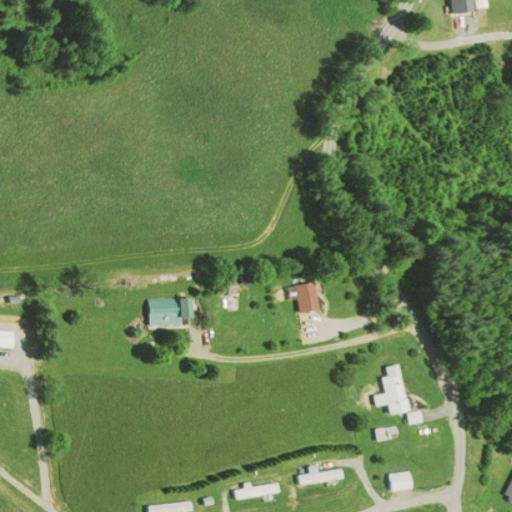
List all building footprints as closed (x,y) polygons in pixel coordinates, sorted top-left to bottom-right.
[(445,0),(448,13),(469,10),(467,0),(445,0)] [(472,0),(473,8),(486,6),(485,0),(472,0)] [(291,283),(294,311),(312,309),(309,281),(291,283)] [(141,324),(183,324),(183,298),(141,298),(141,324)] [(401,410),(394,364),(381,366),(383,376),(376,377),(379,393),(367,395),(369,406),(380,404),(381,413),(401,410)] [(372,441),(394,437),(392,426),(370,429),(372,441)] [(302,466),(303,474),(292,474),(293,483),(337,480),(336,469),(311,471),(310,466),(302,466)] [(511,503),(511,469),(499,498),(511,503)] [(385,473),(386,490),(410,488),(408,471),(385,473)] [(273,490),(270,479),(228,490),(231,501),(273,490)]
